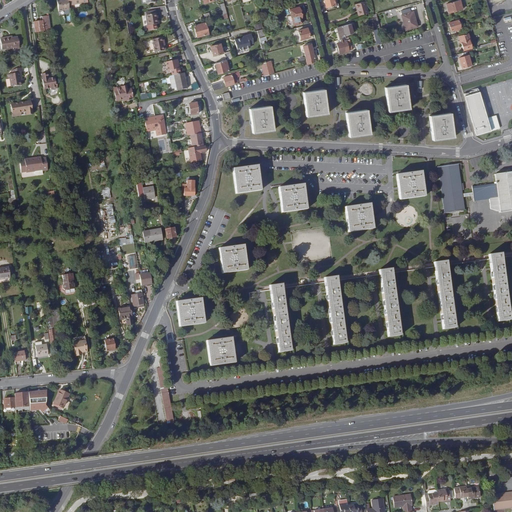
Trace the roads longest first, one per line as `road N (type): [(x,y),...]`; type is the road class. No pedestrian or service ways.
road 1 (trunk): [(447,414),(0,476)]
road 2 (residential): [(154,314),(166,321),(176,383),(186,387),(511,343)]
road 3 (trunk): [(0,487),(289,447)]
road 4 (unclassified): [(215,141),(472,149)]
road 5 (trunk): [(289,447),(511,416)]
road 6 (trunk): [(289,447),(511,443)]
road 7 (residential): [(448,68),(329,68),(310,0)]
road 8 (tertiary): [(154,314),(205,193),(215,141)]
road 9 (tertiary): [(51,511),(128,376)]
road 10 (tertiary): [(215,141),(213,111),(171,0)]
road 11 (unknown): [(137,354),(120,336),(101,221)]
road 12 (unclassified): [(0,384),(128,376)]
